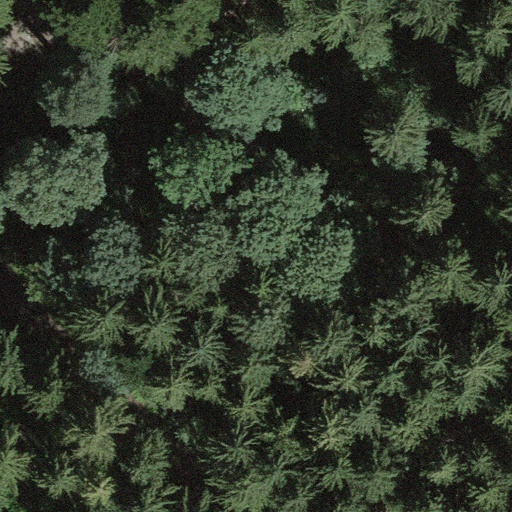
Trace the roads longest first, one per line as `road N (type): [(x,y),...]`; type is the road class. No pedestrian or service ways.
road 1 (track): [(42,0),(511,318)]
road 2 (track): [(0,305),(251,511)]
